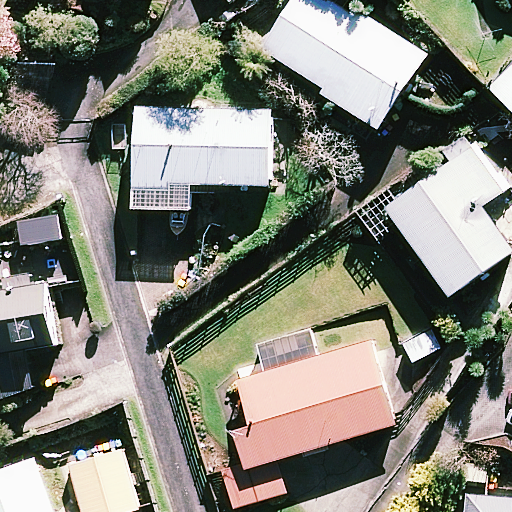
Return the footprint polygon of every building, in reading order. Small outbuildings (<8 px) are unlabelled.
[(429,58),(332,0),(300,0),(267,56),(387,128),(429,58)] [(511,74),(496,88),(511,107),(511,74)] [(275,188),(276,114),(142,110),(140,211),(196,213),(197,186),(275,188)] [(507,192),(474,148),(369,225),(380,239),(401,224),(456,298),(511,256),(511,247),(483,209),(507,192)] [(55,309),(51,285),(0,294),(0,401),(39,395),(32,355),(92,344),(85,304),(55,309)] [(398,426),(374,345),(244,384),(260,436),(241,442),(248,466),(229,472),(240,509),(289,494),(279,462),(398,426)] [(138,511),(142,511),(126,454),(75,468),(87,511),(138,511)] [(511,511),(511,495),(465,492),(463,511),(511,511)]
